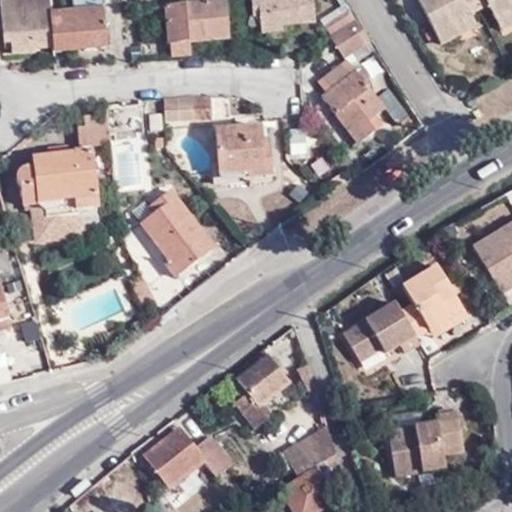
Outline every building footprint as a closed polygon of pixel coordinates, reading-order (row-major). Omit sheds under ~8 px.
[(35,0),(0,0),(4,44),(11,43),(12,49),(12,55),(35,53),(34,50),(52,48),(49,13),(36,14),(35,0)] [(47,0),(35,0),(36,14),(49,13),(47,0)] [(72,0),(73,11),(50,13),(55,53),(107,48),(101,0),(72,0)] [(254,0),(255,15),(264,15),(265,30),(288,29),(288,22),(317,20),(316,0),(254,0)] [(511,0),(413,0),(437,47),(455,38),(448,25),(467,16),(485,8),(491,21),(510,11),(511,16),(511,0)] [(230,37),(228,2),(165,6),(167,41),(230,37)] [(325,25),(333,35),(353,22),(345,11),(325,25)] [(497,33),(511,26),(511,16),(510,11),(491,21),(497,33)] [(448,25),(455,38),(473,28),(467,16),(448,25)] [(367,43),(353,22),(333,35),(347,55),(367,43)] [(326,94),(350,75),(342,63),(317,81),(326,94)] [(362,67),(350,75),(326,94),(323,96),(360,145),(377,131),(369,121),(385,107),(368,85),(374,81),(362,67)] [(191,98),(165,100),(166,125),(193,123),(193,118),(192,100),(191,98)] [(212,98),(192,100),(193,118),(213,115),(212,98)] [(107,114),(86,117),(87,125),(79,126),(82,147),(110,145),(107,114)] [(250,177),(273,175),(270,142),(264,143),(263,127),(216,130),(219,174),(250,172),(250,177)] [(76,198),(97,196),(92,152),(35,158),(36,165),(24,166),(17,171),(16,177),(17,182),(22,187),(24,205),(38,204),(46,210),(46,217),(38,226),(39,237),(47,240),(60,241),(67,239),(78,233),(77,215),(78,214),(77,208),(76,198)] [(273,181),(273,175),(250,177),(250,172),(219,174),(220,184),(273,181)] [(167,189),(145,207),(150,213),(140,221),(168,255),(162,261),(175,275),(212,246),(167,189)] [(98,205),(97,196),(76,198),(77,208),(98,205)] [(502,297),(511,290),(511,228),(475,249),(502,297)] [(403,313),(419,339),(433,330),(466,310),(457,295),(452,286),(440,267),(406,287),(417,305),(403,313)] [(153,296),(142,275),(129,282),(141,303),(153,296)] [(459,282),(452,286),(457,295),(464,290),(459,282)] [(0,333),(12,330),(0,289),(0,333)] [(403,313),(398,304),(346,336),(359,358),(380,345),(385,352),(388,357),(404,347),(408,355),(423,345),(419,339),(403,313)] [(466,310),(433,330),(438,337),(471,317),(466,310)] [(363,365),(385,352),(380,345),(359,358),(363,365)] [(287,385),(262,350),(230,373),(247,396),(236,405),(254,428),(271,414),(263,404),(287,385)] [(314,387),(308,367),(300,370),(306,389),(314,387)] [(439,424),(392,432),(400,478),(450,469),(447,455),(468,452),(461,412),(438,416),(439,424)] [(226,462),(209,439),(195,450),(178,430),(142,456),(167,490),(202,462),(212,473),(226,462)] [(304,474),(314,468),(336,455),(329,432),(286,459),(290,465),(297,461),(304,474)] [(331,470),(340,465),(336,455),(314,468),(317,473),(284,493),(295,511),(318,511),(335,502),(330,493),(339,487),(331,470)] [(270,511),(263,499),(255,504),(244,511),(245,511),(270,511)]
